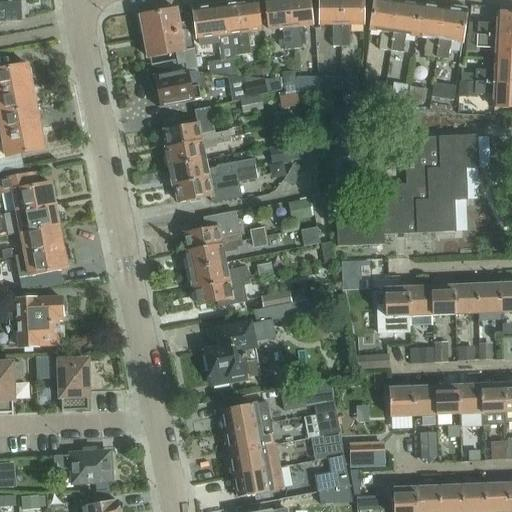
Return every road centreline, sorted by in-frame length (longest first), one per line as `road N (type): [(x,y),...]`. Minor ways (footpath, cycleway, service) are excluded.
road 1 (residential): [(157,422),(78,0)]
road 2 (residential): [(0,427),(157,422)]
